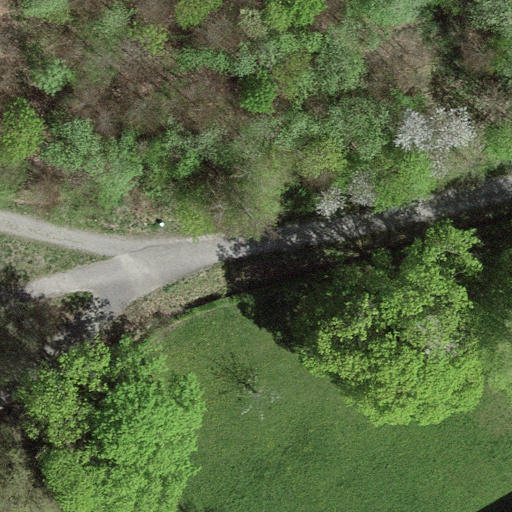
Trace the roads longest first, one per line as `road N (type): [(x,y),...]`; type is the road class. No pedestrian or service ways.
road 1 (track): [(511,181),(173,258)]
road 2 (track): [(173,258),(0,299)]
road 3 (track): [(0,221),(173,258)]
